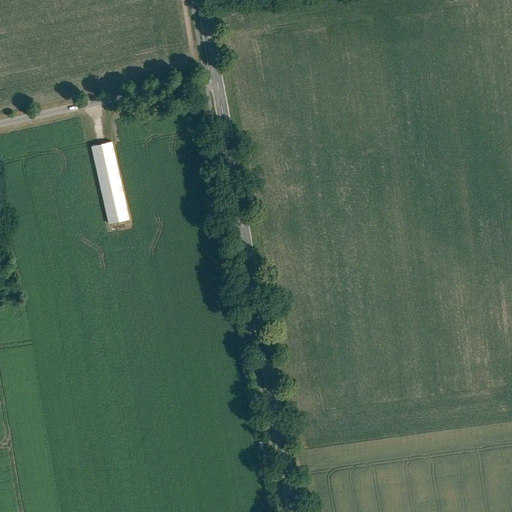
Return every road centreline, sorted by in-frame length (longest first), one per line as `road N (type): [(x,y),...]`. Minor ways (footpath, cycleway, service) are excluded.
road 1 (tertiary): [(214,73),(291,511)]
road 2 (residential): [(0,121),(214,73)]
